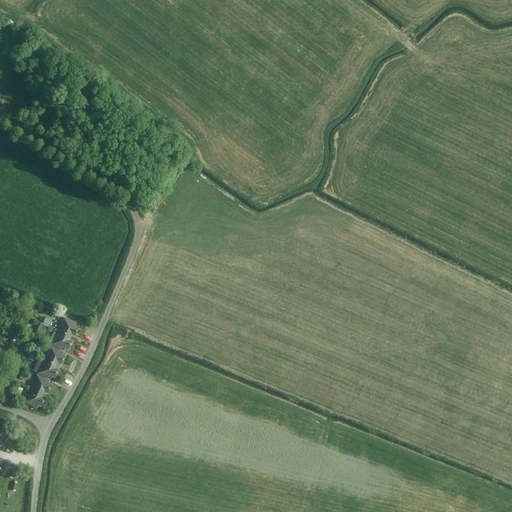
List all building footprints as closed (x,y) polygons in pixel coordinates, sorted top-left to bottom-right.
[(52,321),(45,318),(42,325),(40,323),(36,332),(44,336),(52,321)] [(57,331),(71,338),(72,336),(75,337),(79,329),(75,327),(76,325),(63,318),(57,331)] [(69,340),(71,338),(57,331),(50,344),(62,350),(64,347),(69,350),(73,342),(69,340)] [(26,354),(30,356),(34,358),(38,351),(29,347),(26,354)] [(43,360),(57,366),(58,364),(62,365),(65,357),(61,355),(62,353),(49,347),(43,360)] [(56,369),(57,366),(43,360),(37,373),(49,379),(50,376),(55,378),(59,370),(56,369)] [(30,388),(44,395),(45,392),(48,394),(52,386),(48,384),(49,381),(36,375),(30,388)] [(14,391),(11,401),(15,403),(17,398),(19,399),(22,389),(13,385),(11,390),(14,391)] [(43,397),(44,395),(30,388),(23,402),(36,407),(37,404),(42,407),(46,399),(43,397)]
